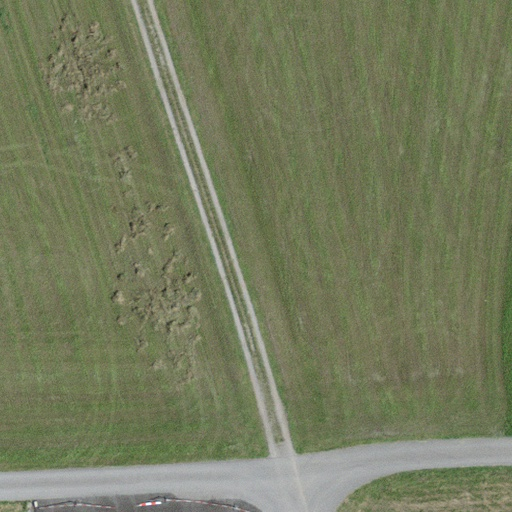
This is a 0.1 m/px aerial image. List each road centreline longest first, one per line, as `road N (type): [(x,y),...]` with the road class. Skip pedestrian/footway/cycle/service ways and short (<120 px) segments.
road 1 (track): [(146,0),(208,188),(278,468)]
road 2 (track): [(0,475),(278,468)]
road 3 (residential): [(278,468),(379,447),(511,446)]
